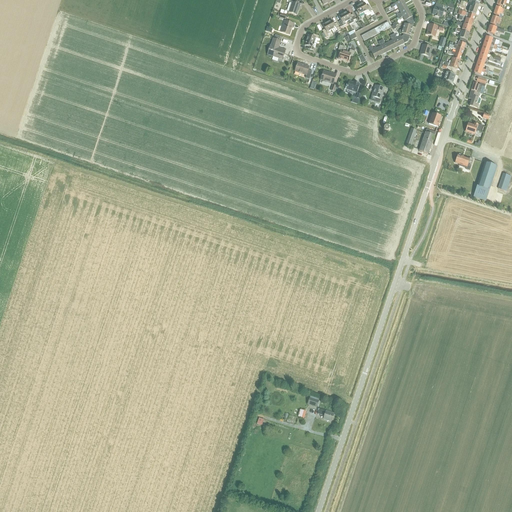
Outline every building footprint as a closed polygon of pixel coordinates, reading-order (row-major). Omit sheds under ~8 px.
[(299,9),(301,5),(297,4),(298,0),(297,0),(288,0),(289,1),(292,2),(289,13),(297,15),(299,9)] [(398,10),(405,6),(402,0),(401,0),(391,6),(392,8),(395,7),(394,6),(396,6),(398,10)] [(359,6),(363,13),(364,15),(372,11),(369,6),(366,7),(364,3),(359,6)] [(478,6),(468,3),(468,5),(470,6),(468,12),(475,15),(478,6)] [(435,16),(435,17),(439,18),(439,17),(442,18),(444,11),(442,10),(443,7),(436,4),(435,8),(434,8),(432,15),(435,16)] [(363,13),(359,6),(355,8),(357,12),(354,13),(359,21),(361,20),(359,15),(363,13)] [(405,6),(398,10),(400,14),(399,14),(396,15),(397,18),(408,11),(405,6)] [(496,7),(494,15),(499,16),(498,18),(501,19),(502,15),(504,10),(496,7)] [(408,11),(397,18),(398,20),(401,18),(402,17),(405,21),(412,17),(408,11)] [(348,12),(343,15),(347,22),(349,25),(354,23),(353,21),(355,20),(353,14),(350,16),(348,12)] [(460,15),(459,16),(473,21),(475,16),(468,13),(466,13),(465,16),(463,15),(463,16),(460,15)] [(347,22),(343,15),(339,17),(341,21),(338,22),(341,27),(346,25),(345,23),(347,22)] [(471,27),(473,21),(459,16),(458,20),(462,21),(465,21),(464,24),(471,27)] [(499,24),(501,19),(498,18),(493,16),(490,24),(496,26),(497,23),(499,24)] [(414,21),(412,17),(405,21),(406,23),(406,25),(412,27),(414,21)] [(293,28),(294,24),(285,21),(281,32),(289,35),(292,27),(293,28)] [(327,23),(331,30),(332,33),(337,31),(337,32),(340,30),(336,23),(334,25),(332,21),(327,23)] [(471,27),(464,24),(457,22),(456,25),(460,26),(463,27),(462,30),(469,32),(471,27)] [(331,30),(327,23),(322,26),(324,30),(322,31),(326,38),(328,37),(327,35),(329,34),(328,32),(331,30)] [(429,28),(426,35),(435,38),(438,27),(429,24),(428,28),(429,28)] [(494,35),(495,32),(503,34),(504,31),(490,26),(487,33),(494,35)] [(467,40),(469,33),(455,29),(453,33),(456,34),(456,32),(461,33),(459,38),(467,40)] [(306,41),(314,43),(315,40),(319,42),(320,40),(318,39),(319,36),(313,34),(312,37),(308,36),(306,41)] [(404,44),(401,37),(400,37),(396,39),(395,37),(396,37),(395,34),(392,35),(398,47),(404,44)] [(402,37),(401,37),(404,44),(408,42),(409,36),(410,36),(403,34),(402,37)] [(398,47),(392,35),(390,36),(391,39),(392,39),(392,40),(388,42),(392,50),(398,47)] [(486,37),(484,43),(490,45),(493,46),(496,47),(497,46),(497,45),(494,44),(495,40),(496,40),(486,37)] [(282,59),(285,51),(278,48),(280,41),(273,39),(271,46),(270,45),(267,54),(282,59)] [(454,45),(453,46),(464,50),(465,44),(466,41),(460,39),(458,45),(455,44),(454,45)] [(392,50),(388,42),(384,45),(384,43),(383,40),(380,41),(386,53),(392,50)] [(314,43),(306,41),(305,46),(309,47),(308,50),(314,52),(316,45),(314,44),(314,43)] [(386,53),(380,41),(378,42),(380,45),(381,46),(377,48),(380,56),(386,53)] [(484,43),(482,49),(488,51),(492,52),(493,49),(495,50),(496,47),(493,46),(490,45),(484,43)] [(343,61),(346,52),(343,51),(345,47),(340,45),(337,52),(340,53),(338,59),(343,61)] [(423,45),(420,55),(429,57),(432,48),(423,45)] [(464,50),(453,46),(452,46),(450,45),(449,48),(453,49),(453,48),(456,49),(455,53),(462,55),(464,50)] [(371,46),(369,47),(374,59),(380,56),(377,48),(376,49),(373,50),(372,48),(371,46)] [(488,51),(482,49),(480,55),(486,58),(489,58),(492,59),(494,60),(493,60),(500,62),(501,59),(494,57),(487,55),(488,51)] [(349,53),(346,52),(343,61),(348,63),(350,56),(353,57),(355,52),(350,50),(349,53)] [(462,55),(455,53),(448,51),(447,54),(454,56),(453,58),(460,61),(462,55)] [(486,58),(480,55),(478,61),(484,64),(486,58)] [(447,66),(447,67),(457,70),(460,61),(453,58),(452,58),(449,67),(447,66)] [(478,61),(476,67),(482,69),(484,64),(478,61)] [(309,79),(312,71),(308,70),(309,67),(297,63),(294,71),(306,75),(305,78),(309,79)] [(476,67),(474,73),(480,75),(482,72),(487,74),(492,76),(493,73),(490,72),(489,72),(485,70),(482,69),(476,67)] [(333,84),(335,76),(323,72),(320,80),(333,84)] [(446,72),(443,80),(447,82),(448,82),(453,83),(455,75),(446,72)] [(473,84),(471,91),(479,94),(482,95),(484,89),(484,88),(486,81),(478,78),(476,82),(479,83),(478,86),(473,84)] [(353,83),(349,82),(346,89),(357,93),(359,85),(359,84),(353,82),(353,83)] [(381,100),(384,89),(375,86),(371,97),(376,98),(375,102),(379,103),(380,100),(381,100)] [(479,94),(471,91),(468,99),(472,100),(469,107),(477,109),(478,105),(477,104),(478,99),(479,94)] [(437,127),(441,117),(432,114),(431,117),(430,117),(429,120),(430,120),(429,124),(437,127)] [(481,133),(483,127),(474,124),(473,125),(468,124),(465,132),(475,135),(476,131),(481,133)] [(386,125),(385,125),(385,126),(384,126),(383,127),(383,128),(382,128),(382,129),(382,130),(383,130),(383,131),(383,132),(384,132),(385,133),(386,133),(387,133),(388,133),(389,133),(389,132),(390,132),(390,131),(390,130),(391,130),(391,129),(390,129),(390,128),(390,127),(389,126),(388,126),(388,125),(387,125),(386,125)] [(411,147),(417,131),(411,129),(405,145),(411,147)] [(434,136),(435,133),(426,130),(425,133),(419,152),(428,155),(434,136)] [(455,160),(455,161),(455,162),(455,164),(459,165),(458,166),(466,169),(466,170),(470,171),(471,166),(468,165),(468,164),(472,165),(473,159),(470,158),(470,159),(461,157),(461,155),(459,155),(458,155),(457,159),(455,160)] [(485,163),(477,187),(473,198),(486,202),(497,167),(485,163)] [(503,174),(498,189),(506,192),(511,177),(503,174)] [(317,408),(318,402),(310,399),(308,405),(317,408)] [(331,422),(334,414),(326,412),(326,411),(319,409),(318,414),(324,416),(323,419),(331,422)]
